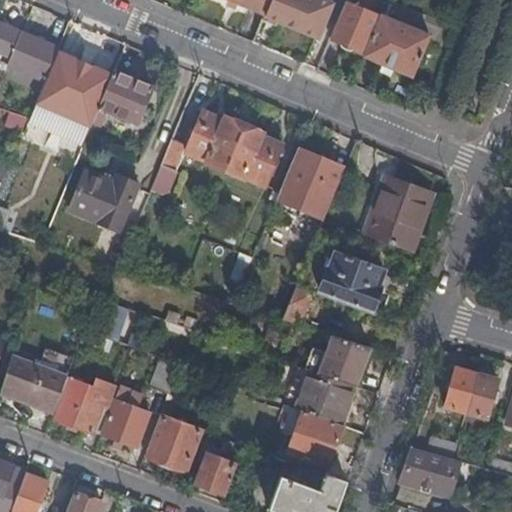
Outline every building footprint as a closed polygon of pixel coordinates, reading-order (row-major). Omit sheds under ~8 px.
[(227,0),(265,15),(265,14),(271,0),(227,0)] [(271,0),(265,14),(317,37),(332,2),(326,0),(271,0)] [(382,16),(371,11),(375,0),(361,0),(358,6),(347,2),(331,38),(367,52),(382,16)] [(367,52),(365,57),(413,76),(430,35),(427,34),(431,23),(408,14),(403,25),(382,16),(367,52)] [(22,33),(0,23),(0,58),(2,54),(11,58),(22,33)] [(27,35),(22,33),(11,58),(8,65),(8,66),(45,82),(61,43),(29,30),(27,35)] [(88,51),(71,44),(49,96),(88,112),(106,68),(84,59),(88,51)] [(153,88),(115,72),(85,141),(94,145),(106,115),(104,114),(105,111),(138,124),(153,88)] [(204,113),(194,135),(191,141),(187,153),(207,162),(206,164),(244,180),(245,178),(265,186),(282,145),(262,137),(263,134),(225,118),(224,121),(204,113)] [(184,145),(173,140),(153,188),(164,192),(170,189),(177,171),(174,170),(184,145)] [(331,163),(299,149),(278,200),(324,220),(346,169),(331,163)] [(141,184),(116,174),(113,181),(84,170),(69,210),(121,232),(141,184)] [(425,193),(387,179),(366,234),(410,252),(418,229),(413,227),(425,193)] [(0,230),(5,232),(11,214),(0,209),(0,230)] [(109,265),(120,268),(132,239),(122,235),(109,265)] [(385,271),(336,253),(331,267),(329,267),(320,291),(372,311),(381,288),(379,286),(385,271)] [(218,300),(234,305),(237,298),(240,290),(225,284),(218,300)] [(313,296),(295,289),(285,313),(282,320),(300,326),(313,296)] [(234,305),(282,320),(285,313),(237,298),(234,305)] [(122,340),(133,311),(119,305),(108,335),(122,340)] [(114,342),(99,336),(85,331),(81,341),(111,351),(114,342)] [(355,386),(369,348),(333,336),(327,352),(315,347),(307,370),(355,386)] [(361,388),(374,350),(369,348),(355,386),(361,388)] [(1,391),(55,411),(59,400),(68,377),(49,371),(12,357),(1,391)] [(151,388),(168,394),(179,367),(162,361),(151,388)] [(342,425),(355,386),(307,370),(299,367),(288,397),(299,402),(297,408),(302,410),(342,425)] [(466,412),(477,374),(456,368),(446,407),(466,412)] [(498,380),(477,374),(466,412),(487,419),(498,380)] [(103,407),(109,409),(117,388),(96,381),(93,387),(68,377),(59,400),(62,401),(56,419),(93,433),(103,407)] [(347,427),(361,388),(355,386),(342,425),(344,426),(347,427)] [(115,400),(102,435),(137,448),(149,413),(146,412),(142,410),(139,409),(143,397),(132,393),(128,405),(115,400)] [(93,433),(99,435),(109,409),(103,407),(93,433)] [(328,467),(344,426),(342,425),(302,410),(287,452),(328,467)] [(202,431),(162,417),(154,437),(147,456),(186,471),(202,431)] [(436,438),(432,453),(453,459),(457,444),(436,438)] [(432,453),(413,447),(400,481),(450,495),(458,465),(464,467),(465,463),(453,459),(432,453)] [(236,463),(207,453),(196,484),(224,494),(236,463)] [(489,469),(511,476),(511,463),(492,458),(489,469)] [(0,511),(11,511),(17,499),(5,494),(8,484),(14,486),(16,481),(10,479),(15,465),(0,459),(0,511)] [(37,511),(49,482),(27,473),(17,499),(11,511),(37,511)] [(335,511),(346,483),(325,475),(320,490),(282,477),(270,509),(276,511),(277,511),(335,511)] [(99,511),(104,501),(79,491),(70,511),(99,511)]
